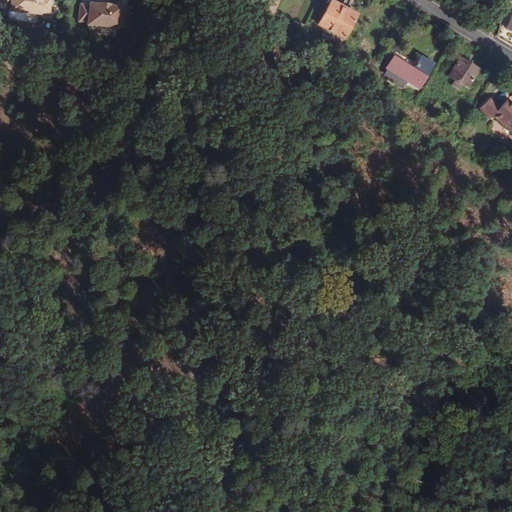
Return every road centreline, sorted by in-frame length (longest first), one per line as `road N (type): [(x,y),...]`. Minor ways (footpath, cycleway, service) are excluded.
road 1 (track): [(135,79),(168,281),(235,511)]
road 2 (track): [(394,511),(511,364)]
